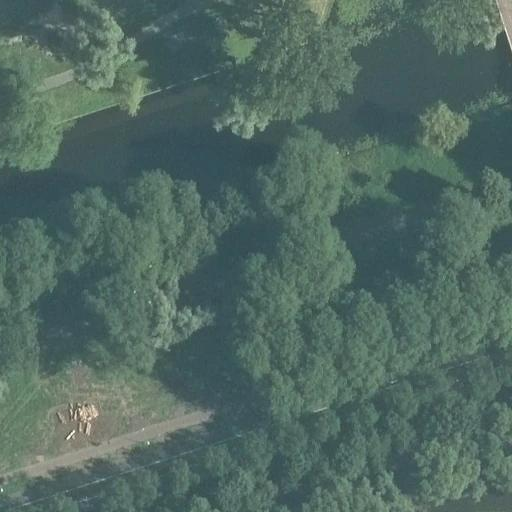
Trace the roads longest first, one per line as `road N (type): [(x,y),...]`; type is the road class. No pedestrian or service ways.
road 1 (secondary): [(511,340),(0,510)]
road 2 (secondary): [(85,511),(511,373)]
